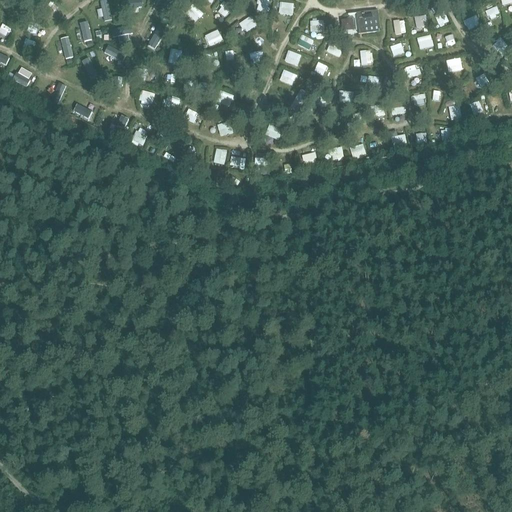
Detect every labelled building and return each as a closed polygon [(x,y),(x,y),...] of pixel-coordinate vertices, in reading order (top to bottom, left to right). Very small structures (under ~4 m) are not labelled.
[(269,1),(258,0),(257,13),(268,14),(269,1)] [(511,0),(499,0),(502,8),(507,6),(509,14),(511,12),(511,0)] [(141,1),(122,3),(122,11),(142,9),(141,1)] [(174,1),(164,18),(170,21),(180,5),(174,1)] [(108,2),(100,3),(105,23),(112,21),(108,2)] [(274,18),(292,19),(293,3),(275,2),(274,18)] [(223,19),(232,12),(226,4),(216,11),(223,19)] [(193,5),(184,13),(195,24),(203,17),(193,5)] [(487,22),(499,17),(496,8),(484,13),(487,22)] [(360,35),(380,33),(378,12),(348,15),(348,16),(357,15),(360,35)] [(438,29),(448,25),(444,15),(434,19),(438,29)] [(250,18),(238,25),(244,35),(256,28),(250,18)] [(416,31),(425,29),(423,18),(414,19),(416,31)] [(463,22),(467,33),(479,28),(475,18),(463,22)] [(403,22),(392,24),(394,37),(405,36),(403,22)] [(323,23),(309,23),(309,34),(323,34),(323,23)] [(88,24),(80,25),(84,43),(92,41),(88,24)] [(127,29),(112,31),(113,39),(128,36),(127,29)] [(159,29),(148,47),(155,51),(165,33),(159,29)] [(208,49),(221,43),(217,32),(203,38),(208,49)] [(252,39),(254,46),(264,42),(262,35),(252,39)] [(309,52),(313,42),(301,37),(296,47),(309,52)] [(447,50),(455,47),(451,37),(443,40),(447,50)] [(416,41),(419,52),(432,49),(430,38),(416,41)] [(68,39),(61,41),(66,60),(73,59),(68,39)] [(329,45),(325,54),(338,59),(342,51),(329,45)] [(389,49),(392,59),(403,55),(400,45),(389,49)] [(108,48),(105,54),(123,64),(126,57),(108,48)] [(261,52),(249,55),(252,67),(264,64),(261,52)] [(370,52),(359,53),(360,67),(372,66),(370,52)] [(207,62),(217,59),(215,53),(205,56),(207,62)] [(283,63),(296,68),(300,57),(287,53),(283,63)] [(0,55),(0,63),(7,67),(10,60),(0,55)] [(89,60),(83,63),(91,81),(98,77),(89,60)] [(447,75),(461,73),(460,61),(446,63),(447,75)] [(322,78),(326,68),(317,64),(313,74),(322,78)] [(283,71),(278,82),(292,88),(296,78),(283,71)] [(17,74),(13,81),(26,89),(30,82),(17,74)] [(480,91),(489,86),(484,75),(474,80),(480,91)] [(379,93),(379,78),(360,78),(361,93),(379,93)] [(115,79),(113,94),(121,95),(122,80),(115,79)] [(59,85),(51,103),(58,106),(66,88),(59,85)] [(151,106),(154,95),(141,92),(138,103),(151,106)] [(217,103),(229,108),(233,98),(221,93),(217,103)] [(338,104),(353,104),(353,93),(338,93),(338,104)] [(488,97),(492,111),(501,108),(497,95),(488,97)] [(178,111),(178,101),(165,100),(165,110),(178,111)] [(473,116),(482,112),(478,103),(469,107),(473,116)] [(77,106),(74,113),(89,120),(92,113),(77,106)] [(448,109),(450,121),(460,119),(458,107),(448,109)] [(383,109),(374,109),(375,118),(383,118),(383,109)] [(188,110),(183,119),(193,124),(198,115),(188,110)] [(122,117),(113,136),(119,139),(129,120),(122,117)] [(219,137),(232,134),(230,123),(216,126),(219,137)] [(280,138),(283,131),(269,126),(265,137),(277,142),(279,138),(280,138)] [(143,148),(147,132),(136,129),(132,145),(143,148)] [(450,142),(450,131),(440,131),(440,142),(450,142)] [(426,144),(425,135),(414,136),(415,146),(426,144)] [(392,150),(406,148),(404,137),(391,139),(392,150)] [(350,148),(351,159),(364,159),(363,147),(350,148)] [(224,166),(226,152),(215,150),(213,165),(224,166)] [(330,159),(330,162),(342,162),(342,150),(328,150),(329,159),(330,159)] [(165,154),(163,159),(172,164),(175,159),(165,154)] [(254,155),(254,166),(266,167),(266,155),(254,155)] [(303,167),(316,166),(314,155),(301,157),(303,167)] [(243,171),(245,161),(230,158),(228,168),(243,171)] [(290,166),(283,167),(284,176),(291,176),(290,166)]
